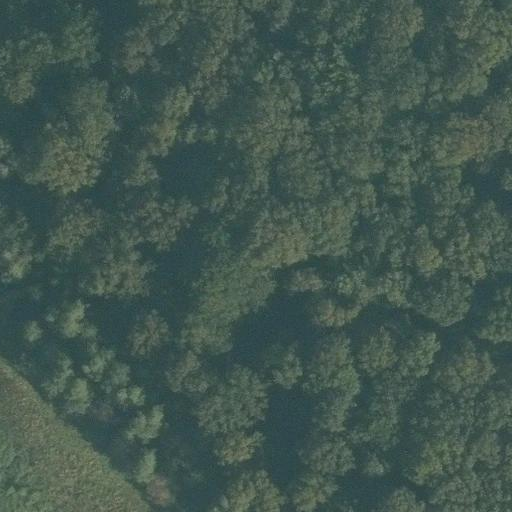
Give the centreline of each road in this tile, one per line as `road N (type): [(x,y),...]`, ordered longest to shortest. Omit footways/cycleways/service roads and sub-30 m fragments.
road 1 (track): [(149,128),(463,511)]
road 2 (track): [(153,0),(138,44),(149,128)]
